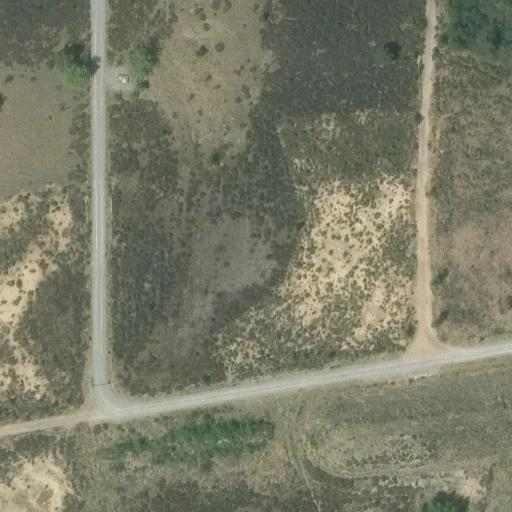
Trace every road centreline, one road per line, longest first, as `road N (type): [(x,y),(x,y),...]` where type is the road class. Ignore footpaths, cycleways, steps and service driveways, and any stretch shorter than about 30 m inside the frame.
road 1 (track): [(123,416),(99,395),(99,0)]
road 2 (track): [(511,350),(123,416)]
road 3 (track): [(435,0),(423,161),(425,365)]
road 4 (track): [(123,416),(0,438)]
